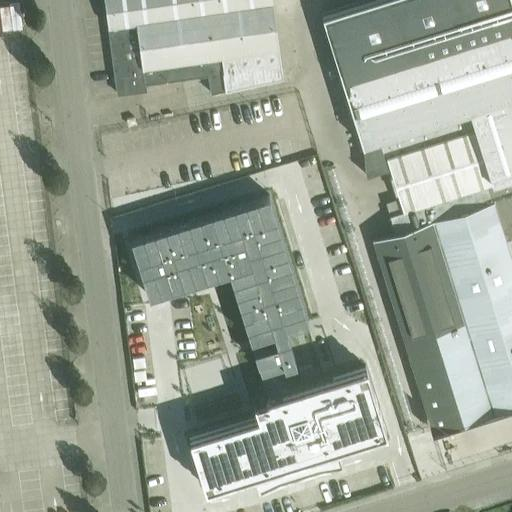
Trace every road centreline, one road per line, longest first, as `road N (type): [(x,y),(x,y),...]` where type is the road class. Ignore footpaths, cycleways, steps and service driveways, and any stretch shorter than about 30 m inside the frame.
road 1 (unclassified): [(123,511),(58,0)]
road 2 (unclassified): [(383,511),(511,472)]
